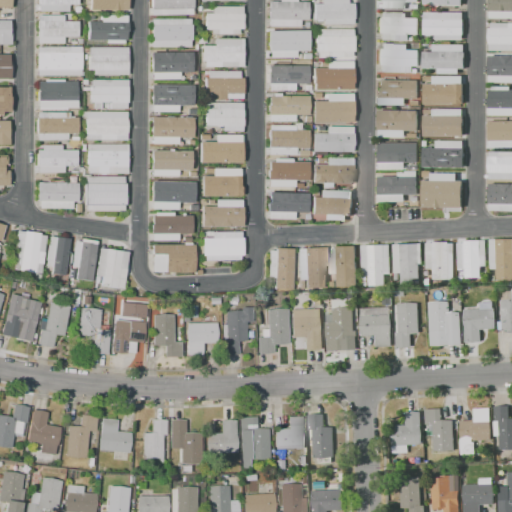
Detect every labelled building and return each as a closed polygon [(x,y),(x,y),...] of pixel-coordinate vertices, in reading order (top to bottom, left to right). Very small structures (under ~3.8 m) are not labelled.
[(0,0),(10,0),(10,8),(0,8),(0,0)] [(77,0),(77,5),(68,5),(68,15),(60,14),(60,12),(39,11),(39,5),(37,5),(37,0),(77,0)] [(126,0),(126,10),(88,10),(88,0),(126,0)] [(193,0),(193,8),(192,8),(192,15),(150,15),(150,0),(193,0)] [(307,2),(307,20),(299,20),(299,27),(267,27),(267,2),(278,2),(278,0),(296,0),(296,2),(307,2)] [(353,4),(353,25),(310,25),(310,4),(321,4),(321,0),(346,0),(346,4),(353,4)] [(417,0),(417,1),(405,1),(405,8),(380,8),(380,1),(378,1),(378,0),(417,0)] [(489,0),(511,0),(511,18),(489,18),(489,0)] [(242,7),(242,14),(245,14),(245,27),(242,27),(242,30),(239,30),(239,35),(210,34),(210,30),(204,30),(204,13),(211,13),(211,7),(242,7)] [(462,12),(462,19),(463,19),(463,35),(462,35),(462,39),(435,39),(435,34),(423,34),(423,12),(462,12)] [(418,17),(418,34),(408,34),(408,36),(413,36),(413,40),(380,40),(380,34),(377,34),(377,17),(380,17),(380,13),(406,13),(406,17),(418,17)] [(36,15),(62,16),(62,22),(77,22),(77,38),(62,37),(62,44),(36,44),(36,15)] [(100,15),(126,15),(125,40),(123,40),(123,44),(104,43),(104,40),(87,40),(87,22),(100,22),(100,15)] [(190,19),(190,24),(191,24),(191,40),(190,40),(189,48),(150,48),(150,19),(190,19)] [(0,21),(9,21),(9,29),(11,29),(11,45),(0,44),(0,21)] [(511,50),(488,50),(488,28),(490,28),(490,23),(511,23),(511,50)] [(351,29),(351,34),(353,34),(353,53),(351,53),(351,57),(327,57),(327,58),(311,58),(311,38),(315,38),(315,29),(351,29)] [(307,35),(307,52),(296,51),(296,58),(270,58),(270,51),(266,51),(266,35),(267,35),(267,30),(293,30),(293,35),(307,35)] [(243,39),(243,67),(203,67),(203,62),(201,62),(201,45),(214,45),(214,39),(243,39)] [(463,44),(463,51),(464,53),(465,55),(464,57),(463,60),(463,69),(458,69),(458,73),(437,73),(437,68),(422,68),(422,51),(425,51),(425,43),(447,43),(447,44),(463,44)] [(418,50),(418,73),(380,73),(380,65),(378,65),(378,49),(381,49),(381,44),(407,44),(407,50),(418,50)] [(80,48),(80,71),(81,72),(81,77),(36,76),(36,47),(80,48)] [(127,47),(126,76),(88,76),(88,47),(127,47)] [(192,52),(192,72),(179,72),(179,79),(151,79),(151,52),(192,52)] [(511,82),(489,82),(489,53),(511,53),(511,82)] [(0,54),(9,54),(9,62),(10,62),(10,66),(13,66),(13,77),(10,77),(10,79),(0,79),(0,54)] [(352,61),(352,90),(313,90),(313,84),(312,84),(312,68),(319,68),(319,61),(352,61)] [(307,66),(307,84),(295,84),(295,91),(267,91),(267,72),(268,72),(268,66),(307,66)] [(240,72),(240,78),(243,78),(243,99),(209,99),(209,94),(203,94),(203,78),(206,78),(206,72),(240,72)] [(377,79),(385,79),(385,76),(411,76),(411,79),(417,79),(417,101),(405,101),(405,105),(377,105),(377,79)] [(430,77),(461,77),(462,84),(462,86),(463,89),(463,92),(461,98),(461,102),(442,102),(442,98),(430,98),(430,77)] [(90,79),(127,79),(126,103),(125,103),(125,110),(92,109),(92,103),(89,103),(90,79)] [(37,81),(76,81),(76,109),(37,109),(37,81)] [(191,84),(191,91),(192,91),(192,105),(178,105),(178,113),(150,113),(150,84),(191,84)] [(488,90),(492,90),(492,86),(511,86),(511,90),(511,116),(488,116),(488,90)] [(0,87),(9,87),(9,97),(10,97),(10,112),(2,112),(2,115),(0,115),(0,87)] [(308,96),(308,115),(294,115),(294,121),(267,121),(267,97),(271,97),(271,93),(280,93),(280,96),(308,96)] [(353,100),(353,114),(352,114),(352,118),(349,118),(349,122),(311,122),(311,100),(313,100),(313,94),(352,94),(352,100),(353,100)] [(242,104),(242,131),(222,131),(222,126),(204,126),(204,110),(205,110),(205,104),(242,104)] [(461,109),(461,115),(463,115),(463,136),(421,136),(421,109),(461,109)] [(417,110),(417,131),(404,131),(404,137),(377,137),(377,110),(417,110)] [(126,111),(126,140),(85,140),(85,111),(126,111)] [(68,112),(68,117),(73,117),(73,118),(77,118),(77,134),(67,134),(67,141),(36,141),(37,134),(34,133),(35,118),(37,118),(37,112),(68,112)] [(192,117),(192,137),(177,137),(177,144),(150,144),(150,117),(165,117),(165,116),(172,116),(172,117),(192,117)] [(511,147),(493,147),(493,141),(488,141),(488,125),(489,125),(489,119),(511,119),(511,147)] [(0,122),(9,122),(8,145),(0,145),(0,122)] [(308,130),(308,148),(295,148),(295,155),(268,155),(268,126),(294,126),(294,130),(308,130)] [(352,143),(352,151),(346,151),(346,155),(330,155),(330,151),(325,151),(325,155),(312,155),(312,133),(326,133),(326,127),(352,127),(352,136),(353,137),(353,139),(353,140),(353,142),(352,143)] [(204,142),(213,142),(213,135),(239,135),(239,142),(242,142),(242,158),(241,158),(241,164),(210,164),(210,159),(204,159),(204,142)] [(463,141),(463,167),(422,167),(422,147),(436,147),(436,141),(463,141)] [(417,142),(417,163),(406,163),(406,170),(377,170),(377,142),(417,142)] [(87,144),(127,144),(126,174),(87,173),(87,144)] [(36,150),(41,150),(41,145),(61,145),(60,150),(75,150),(75,173),(35,173),(35,154),(36,154),(36,150)] [(191,170),(177,170),(177,177),(150,177),(150,151),(168,151),(168,149),(192,149),(191,170)] [(511,151),(511,179),(487,179),(487,156),(489,156),(489,151),(511,151)] [(0,155),(6,155),(6,165),(3,165),(3,171),(9,171),(8,187),(0,186),(0,155)] [(352,158),(352,164),(353,164),(353,184),(331,184),(331,187),(321,187),(321,184),(312,184),(312,165),(326,165),(326,158),(352,158)] [(307,163),(307,181),(294,181),(294,187),(267,187),(267,163),(272,163),(272,159),(291,159),(291,163),(307,163)] [(241,169),(241,177),(242,177),(242,193),(238,193),(238,197),(218,197),(218,192),(201,192),(202,176),(214,176),(214,169),(241,169)] [(417,171),(417,195),(405,195),(405,201),(378,201),(378,176),(397,176),(397,171),(417,171)] [(461,173),(461,179),(462,179),(462,188),(461,188),(461,198),(458,198),(458,205),(421,205),(421,173),(461,173)] [(123,177),(123,183),(125,183),(124,204),(123,204),(123,211),(86,211),(86,204),(83,204),(84,184),(86,184),(86,177),(123,177)] [(150,182),(193,182),(193,203),(177,203),(177,210),(150,210),(150,182)] [(77,183),(76,202),(71,202),(71,209),(38,209),(38,207),(36,207),(36,183),(77,183)] [(511,183),(511,211),(488,211),(488,204),(485,204),(485,185),(488,185),(488,183),(511,183)] [(353,191),(353,206),(351,206),(351,215),(347,215),(347,220),(322,220),(322,215),(311,215),(311,198),(319,198),(319,191),(353,191)] [(307,193),(307,212),(294,212),(294,220),(267,220),(267,212),(266,212),(266,203),(268,203),(268,193),(307,193)] [(241,201),(241,227),(201,227),(201,207),(215,207),(215,201),(241,201)] [(191,214),(191,234),(177,234),(177,241),(151,240),(151,215),(153,215),(153,213),(172,213),(172,215),(179,215),(179,214),(191,214)] [(40,273),(10,270),(15,230),(39,233),(39,235),(44,235),(40,273)] [(241,232),(241,238),(242,238),(242,256),(240,256),(240,261),(204,261),(204,256),(201,256),(201,232),(241,232)] [(63,276),(50,274),(51,267),(44,266),(48,236),(68,239),(63,276)] [(489,239),(511,238),(511,281),(496,281),(496,269),(490,270),(489,239)] [(96,241),(91,281),(74,279),(76,268),(69,267),(73,241),(79,242),(80,239),(96,241)] [(486,266),(480,266),(480,278),(465,279),(464,269),(459,269),(458,242),(464,242),(464,240),(486,239),(486,266)] [(454,279),(433,279),(433,269),(427,269),(426,243),(433,243),(433,241),(448,241),(448,243),(453,243),(454,279)] [(193,243),(193,273),(151,273),(151,244),(182,244),(182,243),(193,243)] [(421,243),(421,263),(418,263),(419,284),(401,285),(401,273),(393,273),(393,244),(421,243)] [(391,273),(385,274),(385,286),(369,286),(368,276),(366,276),(366,280),(362,280),(361,245),(390,244),(391,273)] [(355,245),(356,275),(358,275),(358,286),(337,287),(336,274),(329,274),(328,248),(336,247),(336,246),(355,245)] [(326,287),(304,288),(304,280),(298,280),(297,248),(325,247),(326,287)] [(127,252),(122,291),(93,287),(99,248),(127,252)] [(291,290),(273,289),(273,278),(266,278),(267,251),(275,251),(275,248),(292,248),(291,290)] [(39,302),(29,342),(0,334),(10,294),(22,297),(22,298),(39,302)] [(89,297),(88,304),(81,304),(81,296),(89,297)] [(322,297),(322,305),(311,305),(310,297),(322,297)] [(511,331),(501,332),(500,299),(511,298),(511,331)] [(448,300),(449,311),(459,310),(461,344),(430,345),(428,301),(448,300)] [(49,302),(68,306),(62,337),(54,336),(52,348),(36,345),(39,329),(43,330),(49,302)] [(411,346),(396,347),(395,333),(399,333),(397,303),(417,302),(418,327),(419,327),(420,333),(411,334),(411,346)] [(357,349),(326,351),(324,321),(333,321),(332,307),(353,306),(354,330),(356,330),(357,349)] [(390,306),(392,347),(375,348),(375,335),(360,336),(359,308),(390,306)] [(238,354),(226,355),(225,340),(221,340),(221,325),(224,324),(224,311),(240,310),(240,307),(251,307),(252,321),(245,322),(246,340),(237,340),(238,354)] [(287,307),(289,344),(272,345),(273,353),(257,354),(256,338),(260,337),(260,329),(266,329),(265,308),(287,307)] [(79,308),(100,309),(98,329),(108,330),(106,355),(90,354),(91,341),(76,340),(79,308)] [(322,349),(308,350),(307,337),(292,338),(290,309),(320,308),(322,349)] [(495,328),(481,329),(481,342),(464,342),(462,309),(493,308),(495,328)] [(180,357),(164,357),(164,345),(153,345),(152,315),(172,314),(173,342),(180,342),(180,357)] [(134,353),(125,353),(125,354),(110,353),(113,320),(143,322),(141,343),(135,342),(134,353)] [(216,323),(216,344),(202,344),(202,354),(187,355),(186,323),(216,323)] [(0,415),(5,415),(11,418),(13,405),(21,405),(28,407),(25,424),(23,424),(21,437),(13,435),(10,448),(0,446),(0,415)] [(494,445),(493,405),(509,405),(509,418),(511,418),(511,450),(499,450),(498,445),(494,445)] [(434,451),(434,424),(425,424),(425,409),(441,408),(442,420),(453,420),(454,451),(434,451)] [(460,421),(473,421),(473,408),(490,408),(491,440),(474,440),(475,454),(467,454),(467,455),(461,455),(460,421)] [(26,442),(31,409),(39,410),(47,412),(45,425),(60,427),(57,446),(55,446),(54,455),(39,452),(41,444),(26,442)] [(421,444),(408,444),(408,453),(391,453),(391,425),(406,425),(405,412),(409,412),(412,411),(420,411),(420,428),(421,430),(422,432),(422,433),(422,435),(422,436),(422,438),(421,440),(421,444)] [(313,457),(312,429),(308,429),(308,415),(316,413),(324,414),(324,426),(332,426),(333,427),(333,457),(329,458),(325,459),(318,458),(313,457)] [(85,457),(75,458),(65,455),(67,425),(79,426),(80,415),(96,417),(95,432),(87,431),(85,457)] [(240,466),(239,417),(256,416),(256,429),(268,429),(269,459),(249,460),(249,465),(240,466)] [(274,429),(287,429),(287,417),(303,416),(304,431),(305,431),(305,448),(275,449),(275,447),(272,446),(272,434),(274,434),(274,429)] [(98,451),(97,441),(99,433),(100,419),(116,420),(115,431),(129,432),(129,443),(128,453),(98,451)] [(141,434),(150,433),(150,420),(158,419),(165,421),(165,436),(162,436),(161,465),(141,464),(141,434)] [(180,464),(180,436),(169,436),(169,420),(177,419),(185,420),(185,433),(191,433),(200,434),(199,464),(180,464)] [(235,453),(206,453),(205,434),(219,433),(219,421),(224,420),(228,420),(230,420),(234,421),(235,435),(236,438),(236,441),(236,443),(236,446),(235,449),(235,453)] [(283,460),(282,470),(274,470),(274,460),(283,460)] [(176,464),(187,465),(186,472),(175,471),(176,464)] [(0,483),(2,471),(13,472),(22,475),(20,489),(24,489),(19,511),(3,511),(5,503),(0,501),(0,483)] [(511,511),(498,511),(498,488),(508,488),(508,474),(511,472),(511,471),(511,511)] [(433,509),(432,478),(440,478),(440,475),(460,475),(460,491),(458,491),(458,511),(444,511),(444,508),(433,509)] [(24,511),(26,503),(29,503),(31,492),(38,493),(41,477),(51,478),(61,481),(57,504),(60,505),(58,511),(44,511),(45,509),(41,509),(40,511),(24,511)] [(425,511),(410,511),(410,508),(400,508),(400,479),(413,479),(413,477),(420,477),(421,505),(425,505),(425,511)] [(464,485),(479,484),(479,478),(493,477),(494,504),(480,504),(480,511),(464,511),(464,498),(463,495),(462,492),(462,489),(463,488),(464,485)] [(279,484),(300,483),(300,498),(308,497),(308,511),(279,511),(279,506),(276,504),(276,495),(279,495),(279,484)] [(93,511),(64,511),(65,485),(82,486),(82,493),(95,494),(96,504),(93,511)] [(207,511),(207,487),(218,485),(228,486),(228,500),(238,500),(238,511),(207,511)] [(106,511),(108,487),(119,486),(128,488),(126,511),(128,511),(128,510),(132,510),(131,511),(106,511)] [(169,511),(169,489),(175,489),(175,487),(186,486),(195,487),(195,511),(169,511)] [(311,511),(311,490),(342,490),(342,510),(328,511),(311,511)] [(243,511),(243,495),(272,494),(274,504),(274,511),(243,511)] [(136,511),(136,496),(167,496),(167,511),(136,511)]
